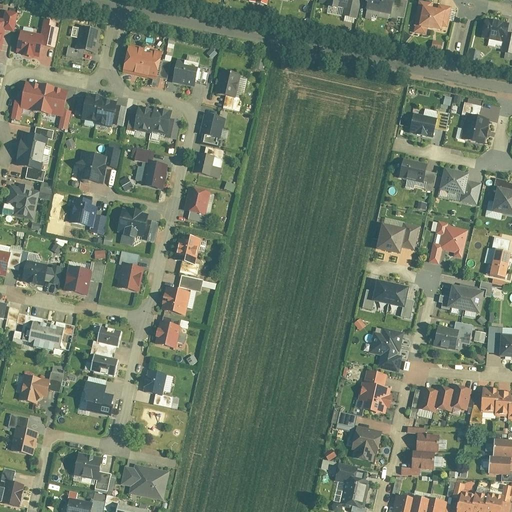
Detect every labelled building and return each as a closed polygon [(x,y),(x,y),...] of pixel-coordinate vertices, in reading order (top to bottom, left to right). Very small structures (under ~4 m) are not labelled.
[(321,0),(319,13),(355,21),(359,0),(321,0)] [(407,0),(370,0),(368,14),(403,22),(407,0)] [(451,11),(423,4),(418,25),(447,32),(451,11)] [(511,24),(487,19),(483,37),(503,42),(501,53),(511,54),(511,35),(510,35),(511,26),(511,24)] [(8,26),(0,24),(0,56),(2,56),(8,26)] [(102,32),(81,28),(75,54),(96,59),(102,32)] [(44,37),(19,32),(14,55),(40,60),(44,37)] [(139,43),(164,48),(166,39),(141,34),(139,43)] [(441,53),(441,43),(431,42),(430,52),(441,53)] [(163,55),(127,48),(121,74),(157,82),(163,55)] [(471,62),(477,63),(480,53),(473,51),(471,62)] [(199,67),(175,62),(170,85),(194,90),(199,67)] [(240,77),(223,73),(218,101),(235,105),(240,77)] [(68,91),(26,83),(21,112),(63,120),(68,91)] [(104,100),(81,96),(77,119),(97,123),(96,125),(111,128),(115,104),(103,102),(104,100)] [(117,107),(113,126),(123,128),(127,109),(117,107)] [(172,114),(139,108),(135,132),(168,138),(172,114)] [(415,114),(411,134),(434,139),(439,119),(415,114)] [(468,116),(462,140),(486,145),(492,121),(468,116)] [(227,122),(209,118),(204,146),(221,149),(227,122)] [(172,121),(169,140),(177,140),(179,121),(172,121)] [(41,174),(47,142),(23,137),(17,169),(41,174)] [(116,170),(119,151),(110,149),(106,168),(116,170)] [(223,160),(199,155),(195,175),(219,180),(223,160)] [(102,187),(107,161),(83,157),(78,183),(102,187)] [(404,158),(400,179),(428,185),(427,190),(434,192),(438,175),(428,173),(430,164),(404,158)] [(167,167),(148,164),(143,191),(162,194),(167,167)] [(461,203),(479,207),(484,185),(469,181),(471,176),(447,170),(441,193),(463,198),(461,203)] [(490,200),(486,217),(502,221),(503,216),(511,218),(511,192),(499,189),(496,201),(490,200)] [(33,222),(39,195),(13,190),(9,207),(15,208),(13,218),(33,222)] [(214,195),(190,190),(185,214),(209,219),(214,195)] [(99,208),(72,203),(67,228),(94,233),(99,208)] [(147,217),(122,213),(118,235),(143,239),(147,217)] [(153,244),(157,224),(148,222),(144,242),(153,244)] [(436,245),(432,264),(441,266),(444,253),(455,255),(454,259),(464,261),(471,231),(449,226),(450,224),(441,222),(438,235),(444,236),(442,246),(436,245)] [(384,226),(379,252),(402,257),(404,249),(416,252),(421,229),(407,225),(406,231),(384,226)] [(203,240),(180,236),(174,264),(197,269),(203,240)] [(12,254),(0,251),(0,275),(7,277),(12,254)] [(94,252),(94,260),(105,260),(105,252),(94,252)] [(511,254),(497,252),(491,277),(508,280),(511,262),(511,254)] [(48,269),(26,264),(23,283),(45,287),(48,269)] [(143,268),(123,265),(118,290),(138,294),(143,268)] [(58,287),(61,269),(52,267),(49,285),(58,287)] [(91,274),(70,270),(65,295),(87,299),(91,274)] [(483,282),(482,290),(488,291),(487,297),(493,298),(496,285),(483,282)] [(376,293),(374,303),(405,310),(407,299),(409,290),(378,283),(376,293)] [(442,296),(441,304),(445,305),(444,309),(481,317),(486,293),(454,287),(452,297),(442,296)] [(192,293),(168,288),(163,314),(186,319),(192,293)] [(372,311),(374,303),(376,293),(369,292),(365,309),(372,311)] [(417,301),(407,299),(405,310),(403,318),(412,320),(417,301)] [(67,325),(30,318),(25,344),(62,351),(67,325)] [(354,323),(357,331),(364,328),(360,320),(354,323)] [(439,327),(435,347),(463,353),(465,344),(471,345),(474,326),(456,323),(455,331),(439,327)] [(182,329),(161,325),(156,349),(177,353),(182,329)] [(124,330),(100,326),(96,345),(120,350),(124,330)] [(491,328),(489,353),(502,354),(501,359),(511,359),(511,337),(504,337),(505,329),(491,328)] [(374,332),(369,355),(382,358),(380,368),(401,372),(404,357),(401,356),(405,334),(384,329),(383,334),(374,332)] [(477,332),(475,343),(485,345),(487,334),(477,332)] [(117,362),(92,357),(88,375),(114,380),(117,362)] [(386,378),(365,373),(362,385),(383,390),(386,378)] [(166,377),(150,374),(145,396),(155,398),(153,406),(170,410),(172,399),(162,397),(166,377)] [(49,383),(26,379),(22,402),(39,405),(41,398),(46,400),(49,383)] [(391,392),(360,385),(355,412),(386,418),(391,392)] [(435,394),(420,390),(416,411),(430,414),(435,394)] [(496,391),(481,390),(479,415),(494,416),(496,391)] [(450,394),(436,391),(431,411),(445,415),(450,394)] [(466,395),(451,391),(447,412),(461,415),(466,395)] [(511,394),(496,393),(494,418),(509,419),(511,394)] [(115,400),(88,395),(84,414),(111,419),(115,400)] [(479,409),(471,408),(468,425),(479,426),(479,409)] [(352,435),(356,419),(334,414),(331,430),(352,435)] [(381,434),(356,429),(351,454),(376,459),(381,434)] [(37,434),(16,430),(11,456),(32,460),(37,434)] [(416,439),(415,456),(437,456),(438,440),(416,439)] [(511,443),(493,443),(493,461),(511,461),(511,443)] [(324,456),(329,463),(336,458),(331,451),(324,456)] [(101,460),(78,455),(73,477),(97,482),(101,460)] [(411,456),(410,472),(432,473),(433,456),(411,456)] [(510,461),(488,461),(488,478),(509,479),(510,461)] [(357,470),(339,466),(336,478),(354,481),(357,470)] [(136,471),(128,469),(124,487),(140,490),(138,499),(163,505),(170,474),(137,467),(136,471)] [(364,511),(368,484),(347,480),(342,507),(364,511)] [(22,487),(9,485),(5,508),(18,511),(22,487)] [(510,505),(511,490),(504,489),(502,504),(510,505)] [(469,511),(472,497),(458,495),(454,511),(469,511)] [(484,511),(487,498),(473,495),(469,511),(484,511)] [(499,511),(503,499),(488,496),(484,511),(499,511)] [(410,511),(412,501),(395,498),(393,511),(410,511)] [(90,511),(92,505),(70,500),(67,511),(90,511)] [(427,511),(429,503),(412,501),(410,511),(427,511)] [(445,511),(446,505),(429,503),(427,511),(445,511)]
